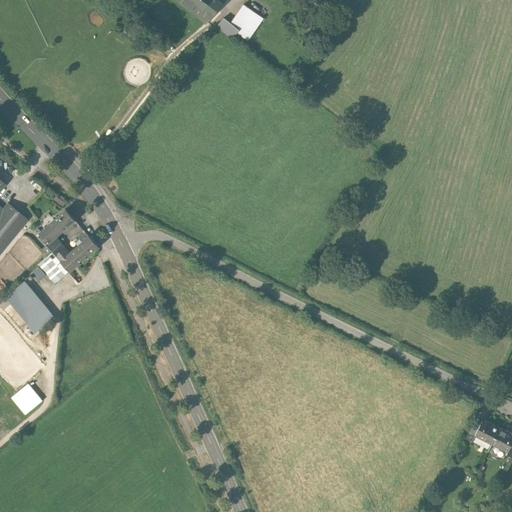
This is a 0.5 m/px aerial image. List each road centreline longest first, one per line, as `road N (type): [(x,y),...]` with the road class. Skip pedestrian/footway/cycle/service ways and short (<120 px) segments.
road 1 (unclassified): [(122,247),(159,236),(182,245),(511,411)]
road 2 (secondary): [(122,247),(241,511)]
road 3 (secondary): [(0,99),(79,179),(122,247)]
